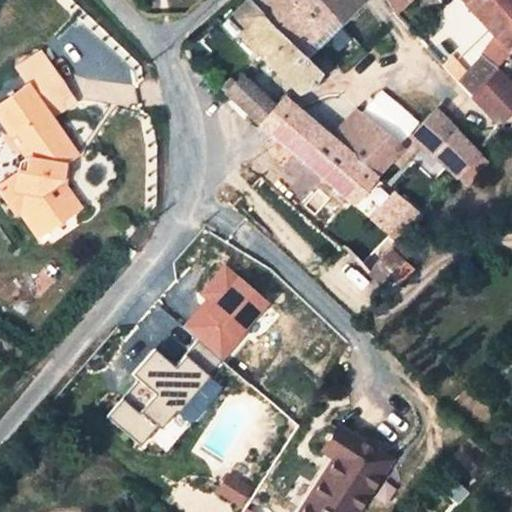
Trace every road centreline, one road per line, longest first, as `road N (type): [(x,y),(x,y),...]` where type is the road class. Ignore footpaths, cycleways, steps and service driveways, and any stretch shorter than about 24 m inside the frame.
road 1 (residential): [(0,434),(169,230),(190,153),(187,112),(161,50)]
road 2 (unknown): [(355,381),(345,335),(321,308),(185,191)]
